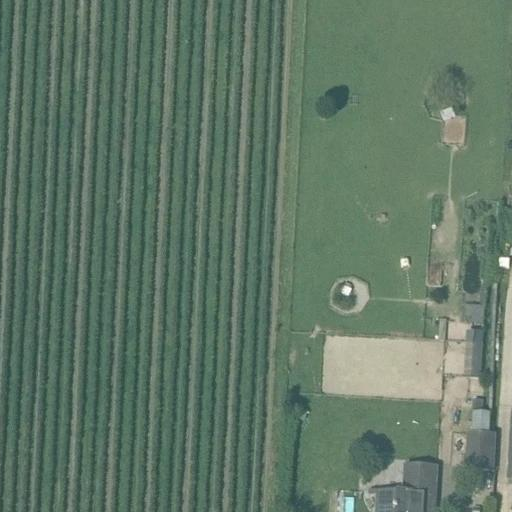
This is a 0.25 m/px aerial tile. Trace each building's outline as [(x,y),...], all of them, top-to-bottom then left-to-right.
[(451,110),(439,115),(442,122),(443,124),(455,120),(454,118),(451,110)] [(499,261),(498,269),(508,270),(508,262),(499,261)] [(340,288),(337,296),(346,300),(349,292),(340,288)] [(462,308),(462,324),(470,325),(483,325),(484,309),(471,308),(462,308)] [(466,345),(465,345),(464,378),(463,381),(481,382),(483,346),(482,346),(482,337),(467,336),(466,344),(466,345)] [(495,436),(489,435),(490,415),(483,415),(483,402),(473,402),(472,414),(471,434),(468,434),(466,471),(493,472),(495,436)] [(293,421),(293,422),(303,424),(306,413),(296,411),(293,421)] [(434,511),(437,468),(403,466),(402,494),(369,492),(369,497),(375,497),(374,511),(434,511)]
